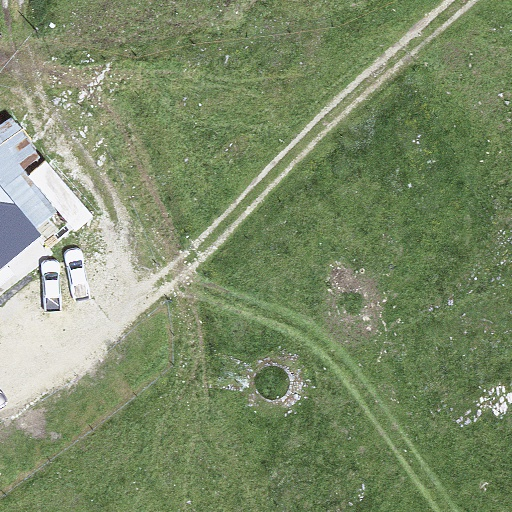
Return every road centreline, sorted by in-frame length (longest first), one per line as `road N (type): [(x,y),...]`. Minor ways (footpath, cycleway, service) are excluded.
road 1 (track): [(485,0),(152,295),(0,379)]
road 2 (track): [(152,295),(15,0)]
